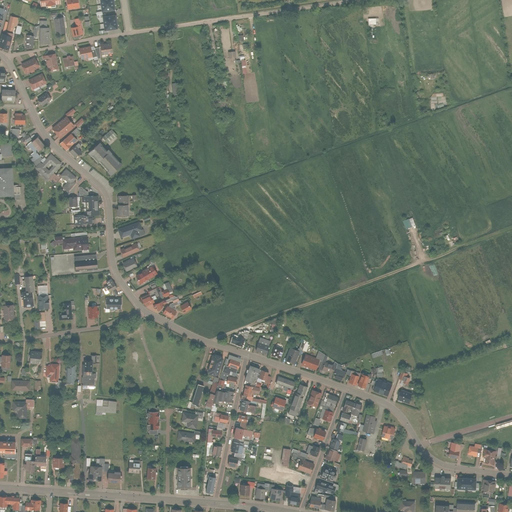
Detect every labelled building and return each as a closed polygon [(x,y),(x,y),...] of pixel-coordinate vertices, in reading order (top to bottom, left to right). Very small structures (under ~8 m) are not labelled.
[(66,0),(68,10),(80,8),(79,1),(76,1),(75,0),(66,0)] [(100,0),(102,11),(102,12),(111,11),(115,11),(113,0),(100,0)] [(0,36),(3,27),(6,28),(8,29),(10,22),(5,20),(6,15),(2,14),(0,13),(0,36)] [(103,17),(105,30),(108,30),(114,29),(117,29),(116,15),(112,16),(106,16),(103,17)] [(8,29),(8,30),(16,33),(18,26),(20,18),(11,16),(10,22),(8,29)] [(58,18),(54,18),(54,19),(56,34),(66,33),(64,17),(58,18)] [(70,28),(72,37),(73,37),(74,39),(80,38),(80,35),(83,35),(80,19),(75,20),(77,26),(70,28)] [(35,27),(35,36),(39,36),(39,44),(51,44),(51,27),(48,27),(40,27),(35,27)] [(2,34),(0,40),(0,47),(9,50),(13,34),(6,32),(5,35),(2,34)] [(101,55),(113,54),(111,43),(100,44),(101,55)] [(81,58),(93,56),(91,47),(91,46),(79,49),(81,58)] [(95,47),(91,47),(93,56),(81,58),(82,62),(94,59),(94,64),(97,64),(97,67),(101,66),(100,63),(99,59),(101,58),(100,48),(95,48),(95,47)] [(56,53),(44,56),(48,71),(59,69),(56,53)] [(67,58),(62,59),(64,67),(75,65),(74,62),(73,56),(70,57),(70,56),(67,56),(67,58)] [(40,68),(36,58),(28,61),(33,71),(40,68)] [(33,71),(28,61),(21,64),(25,74),(33,71)] [(41,87),(48,84),(43,74),(36,77),(41,87)] [(41,87),(36,77),(29,81),(34,91),(41,87)] [(163,89),(158,89),(160,104),(167,103),(166,98),(164,98),(163,89)] [(15,101),(15,90),(2,90),(2,101),(15,101)] [(52,100),(47,93),(38,100),(42,107),(52,100)] [(73,108),(65,114),(68,118),(76,111),(73,108)] [(15,124),(25,124),(25,114),(15,114),(15,124)] [(52,130),(59,139),(75,126),(67,118),(52,130)] [(82,119),(75,126),(77,128),(84,121),(82,119)] [(77,128),(73,132),(77,137),(82,132),(77,128)] [(102,138),(108,144),(117,136),(112,130),(102,138)] [(25,142),(27,145),(30,143),(32,140),(28,135),(27,135),(24,132),(21,135),(24,138),(19,142),(21,145),(25,142)] [(77,137),(73,132),(61,144),(68,151),(80,139),(77,137)] [(43,146),(36,138),(32,140),(30,143),(36,151),(37,150),(43,146)] [(0,199),(15,199),(15,203),(21,203),(20,185),(13,185),(13,167),(0,167),(0,158),(11,158),(10,142),(0,142),(0,150),(0,154),(0,153),(0,199)] [(30,160),(36,166),(41,159),(39,157),(37,153),(38,152),(37,150),(36,151),(30,143),(27,145),(28,145),(26,147),(28,150),(30,148),(33,153),(31,155),(33,159),(30,160)] [(99,164),(108,155),(98,145),(88,155),(98,165),(99,164)] [(76,146),(70,151),(76,157),(82,152),(79,149),(76,146)] [(62,164),(51,154),(42,164),(40,162),(35,168),(48,179),(62,164)] [(108,155),(99,164),(110,176),(121,166),(110,154),(108,155)] [(77,178),(67,169),(61,176),(68,182),(64,186),(70,192),(78,183),(75,181),(77,178)] [(80,187),(80,195),(89,195),(88,190),(84,190),(83,186),(80,187)] [(99,197),(99,195),(85,196),(87,215),(94,215),(100,215),(99,207),(99,197)] [(117,209),(117,216),(129,215),(128,204),(128,196),(120,196),(118,196),(118,205),(118,209),(117,209)] [(78,197),(70,197),(70,207),(78,207),(78,197)] [(94,215),(87,215),(74,216),(74,225),(95,224),(94,215)] [(410,221),(401,224),(404,231),(413,228),(410,221)] [(140,222),(118,230),(121,238),(131,234),(133,239),(145,234),(140,222)] [(87,237),(63,239),(63,243),(64,249),(72,248),(72,246),(74,246),(74,250),(88,249),(87,237)] [(120,251),(123,258),(139,250),(136,243),(120,251)] [(74,261),(97,259),(97,253),(73,255),(74,261)] [(134,258),(122,263),(127,272),(138,266),(134,258)] [(97,259),(74,261),(75,272),(98,270),(97,259)] [(142,272),(147,280),(157,274),(152,266),(142,272)] [(135,276),(140,284),(147,280),(142,272),(135,276)] [(35,276),(25,277),(27,292),(24,292),(26,307),(35,306),(34,292),(37,291),(35,276)] [(116,288),(111,279),(101,284),(106,294),(116,288)] [(164,285),(167,290),(167,289),(169,293),(174,290),(169,282),(164,285)] [(149,292),(149,293),(153,300),(160,297),(161,299),(168,295),(170,294),(169,293),(167,289),(167,290),(163,292),(159,286),(158,287),(149,292)] [(149,293),(140,298),(141,299),(140,300),(147,306),(154,302),(153,300),(149,293)] [(164,300),(154,306),(157,311),(173,302),(173,303),(170,304),(168,306),(173,309),(176,309),(173,307),(184,303),(183,300),(179,301),(177,297),(176,297),(175,296),(172,295),(170,294),(168,295),(170,299),(164,301),(164,300)] [(39,296),(40,310),(50,309),(49,295),(39,296)] [(121,310),(121,298),(106,298),(106,304),(107,304),(106,309),(121,310)] [(188,302),(180,306),(183,313),(192,309),(188,302)] [(71,303),(63,304),(63,308),(67,308),(68,315),(60,315),(60,320),(72,319),(71,305),(71,303)] [(5,321),(15,320),(14,305),(4,306),(5,321)] [(88,307),(89,318),(98,317),(97,306),(88,307)] [(167,306),(163,313),(171,318),(176,311),(173,309),(168,306),(167,306)] [(242,331),(241,337),(246,338),(251,340),(252,335),(249,334),(250,332),(244,330),(244,332),(242,331)] [(233,339),(232,343),(243,347),(246,338),(241,337),(239,336),(237,340),(233,339)] [(260,338),(255,352),(266,355),(271,341),(260,338)] [(301,341),(298,348),(306,351),(309,345),(305,343),(301,341)] [(274,348),(272,356),(280,359),(283,351),(274,348)] [(290,348),(286,361),(296,364),(300,352),(290,348)] [(320,351),(316,359),(320,360),(323,361),(326,355),(320,351)] [(29,363),(41,364),(42,352),(30,352),(29,363)] [(215,355),(213,355),(207,373),(219,376),(224,358),(223,358),(223,356),(215,354),(215,355)] [(306,354),(302,365),(310,368),(310,366),(317,368),(320,360),(316,359),(306,354)] [(11,368),(11,356),(3,355),(3,368),(11,368)] [(242,359),(230,355),(226,365),(228,366),(231,359),(241,363),(242,359)] [(323,361),(320,369),(331,373),(332,369),(335,370),(336,369),(338,362),(335,361),(334,365),(326,362),(328,356),(326,355),(323,361)] [(241,363),(231,359),(228,366),(229,366),(239,370),(241,363)] [(91,360),(84,360),(84,371),(83,371),(83,377),(82,377),(82,386),(94,386),(94,378),(95,378),(96,373),(92,373),(92,364),(92,360),(91,360)] [(51,366),(47,366),(46,376),(51,377),(50,381),(57,382),(58,380),(59,365),(51,364),(51,366)] [(260,369),(250,365),(245,380),(253,383),(255,376),(257,377),(260,369)] [(76,366),(66,366),(66,384),(74,384),(74,380),(77,381),(77,372),(76,372),(76,366)] [(229,367),(226,366),(223,373),(231,375),(232,372),(234,373),(237,374),(239,370),(229,366),(229,367)] [(334,373),(336,374),(343,376),(342,378),(343,378),(346,372),(336,369),(335,370),(334,373)] [(268,373),(261,370),(259,378),(265,380),(264,383),(269,384),(272,377),(267,375),(268,373)] [(408,373),(401,371),(399,379),(402,380),(406,381),(405,383),(408,384),(411,378),(407,377),(408,373)] [(361,374),(357,386),(366,389),(369,379),(369,377),(368,377),(361,374)] [(350,376),(348,383),(356,386),(359,378),(351,375),(350,376)] [(239,378),(228,376),(227,385),(230,385),(230,387),(234,388),(234,386),(237,386),(239,378)] [(295,383),(278,377),(275,384),(274,387),(278,388),(279,385),(284,387),(283,390),(287,392),(288,388),(293,390),(295,383)] [(378,379),(374,391),(388,396),(392,384),(378,379)] [(218,383),(214,381),(214,382),(213,385),(210,392),(215,394),(216,390),(219,384),(218,383)] [(205,386),(199,384),(193,404),(198,406),(205,386)] [(307,387),(300,384),(296,395),(293,394),(290,404),(291,405),(290,408),(297,411),(298,411),(307,387)] [(10,393),(26,393),(26,385),(10,385),(10,393)] [(250,400),(252,401),(252,398),(253,394),(258,395),(260,389),(246,386),(245,388),(243,388),(242,393),(245,393),(244,396),(247,396),(247,400),(250,400)] [(216,390),(214,402),(217,402),(218,400),(234,403),(236,393),(225,389),(224,392),(216,390)] [(322,393),(312,390),(311,393),(307,404),(317,407),(321,397),(322,393)] [(398,400),(409,404),(413,394),(402,390),(398,400)] [(329,393),(325,392),(321,404),(325,405),(335,408),(339,398),(329,394),(329,393)] [(210,394),(206,406),(211,407),(214,402),(215,395),(210,394)] [(286,401),(276,397),(272,407),(282,411),(286,401)] [(250,402),(242,400),(240,410),(255,413),(256,407),(257,407),(258,402),(252,401),(250,400),(250,402)] [(346,400),(342,411),(347,413),(349,408),(352,409),(354,403),(346,400)] [(27,402),(14,402),(14,411),(19,411),(19,419),(28,419),(28,406),(28,402),(27,402)] [(321,404),(320,403),(318,409),(320,409),(318,417),(319,418),(319,419),(321,419),(323,420),(322,422),(323,422),(324,419),(331,421),(335,408),(325,405),(321,404)] [(354,403),(352,409),(350,413),(356,415),(358,411),(361,412),(363,406),(354,403)] [(92,404),(92,416),(113,418),(114,405),(92,404)] [(160,412),(149,412),(149,431),(151,430),(159,430),(160,430),(160,412)] [(221,413),(212,412),(211,415),(217,416),(216,421),(220,422),(221,414),(221,413)] [(196,414),(183,413),(181,422),(188,422),(187,428),(196,429),(197,418),(198,415),(196,414)] [(350,416),(342,413),(340,420),(352,424),(352,421),(353,419),(355,418),(356,418),(357,416),(351,414),(350,416)] [(230,416),(221,414),(220,422),(228,423),(230,416)] [(247,416),(239,415),(238,421),(241,422),(247,423),(248,417),(247,416)] [(375,417),(366,415),(364,425),(362,431),(362,432),(375,435),(378,422),(374,421),(375,417)] [(248,417),(247,423),(241,422),(240,428),(248,430),(251,416),(247,416),(248,417)] [(511,421),(497,426),(498,431),(511,426),(511,421)] [(346,424),(339,422),(336,431),(344,433),(345,429),(346,424)] [(382,436),(393,439),(396,429),(384,426),(382,436)] [(245,430),(236,428),(235,439),(244,440),(244,436),(245,430)] [(313,437),(323,441),(327,432),(317,428),(316,430),(313,437)] [(212,430),(207,429),(206,443),(211,444),(212,437),(220,438),(221,432),(212,431),(212,430)] [(254,432),(245,430),(244,436),(251,437),(251,439),(253,440),(254,433),(254,432)] [(197,434),(180,432),(179,441),(196,443),(197,434)] [(367,440),(359,438),(357,449),(364,451),(367,440)] [(73,456),(70,456),(71,464),(82,464),(81,439),(72,439),(73,456)] [(335,440),(332,439),(329,447),(338,450),(340,441),(335,440)] [(16,460),(16,442),(0,442),(0,454),(3,454),(3,460),(16,460)] [(240,444),(233,442),(231,451),(237,453),(243,454),(244,446),(240,445),(240,444)] [(211,457),(212,445),(214,446),(214,444),(211,444),(206,443),(205,457),(209,458),(209,456),(211,457)] [(461,444),(451,443),(448,457),(459,458),(461,444)] [(475,447),(470,446),(468,454),(477,456),(478,448),(481,448),(481,444),(475,444),(475,447)] [(214,446),(212,445),(211,457),(220,458),(222,447),(214,446)] [(309,446),(306,453),(317,457),(320,449),(313,446),(313,448),(309,446)] [(498,448),(496,463),(500,463),(501,456),(504,456),(504,455),(506,455),(507,454),(503,454),(503,453),(502,453),(502,448),(498,448)] [(292,450),(284,449),(282,462),(284,462),(284,466),(289,467),(292,450)] [(338,452),(329,449),(326,459),(336,462),(337,460),(339,461),(341,455),(338,454),(338,452)] [(496,451),(484,449),(483,457),(485,458),(485,462),(494,463),(496,451)] [(293,456),(301,459),(305,460),(307,454),(301,452),(295,450),(293,456)] [(25,464),(24,467),(26,467),(26,470),(29,470),(28,472),(37,472),(37,465),(46,466),(47,461),(50,461),(50,458),(47,458),(47,456),(35,455),(34,461),(27,460),(27,464),(25,464)] [(410,458),(405,456),(403,462),(410,464),(412,465),(413,461),(409,460),(410,458)] [(53,457),(53,467),(64,467),(64,457),(53,457)] [(236,467),(238,459),(236,458),(230,457),(228,465),(236,467)] [(100,459),(99,467),(102,467),(101,472),(105,472),(105,470),(109,470),(109,464),(104,464),(105,459),(100,459)] [(297,469),(311,474),(314,464),(305,460),(301,459),(297,469)] [(141,460),(129,460),(128,473),(140,473),(141,460)] [(403,462),(395,460),(394,466),(409,470),(410,464),(403,462)] [(90,466),(89,480),(101,481),(101,472),(102,467),(99,467),(90,466)] [(156,468),(148,467),(147,479),(156,479),(156,474),(158,475),(158,472),(156,472),(156,468)] [(326,467),(322,476),(334,481),(338,471),(326,467)] [(192,468),(176,468),(176,488),(192,488),(192,479),(190,479),(190,477),(192,477),(192,468)] [(108,481),(120,482),(120,480),(122,480),(122,475),(120,475),(121,472),(111,471),(111,473),(108,473),(108,481)] [(425,483),(425,471),(412,471),(412,483),(425,483)] [(216,477),(209,476),(206,492),(212,494),(216,477)] [(440,481),(435,481),(435,491),(450,492),(451,481),(443,481),(443,479),(440,479),(440,481)] [(458,489),(467,489),(467,479),(458,479),(458,489)] [(467,479),(467,489),(476,490),(477,480),(467,479)] [(496,482),(484,480),(482,490),(494,492),(495,487),(499,487),(499,483),(496,483),(496,482)] [(315,489),(324,492),(325,491),(333,494),(336,487),(320,481),(319,484),(317,483),(315,489)] [(247,485),(240,485),(239,494),(249,495),(250,488),(250,485),(247,485)] [(266,490),(257,488),(255,498),(264,500),(266,490)] [(269,499),(281,501),(283,490),(275,489),(271,488),(270,491),(269,499)] [(289,504),(299,505),(300,498),(299,498),(300,494),(292,493),(291,492),(290,496),(289,504)] [(21,497),(0,496),(0,506),(7,507),(7,504),(13,504),(13,510),(20,510),(20,500),(21,497)] [(322,498),(312,496),(310,506),(320,508),(320,504),(322,498)] [(40,510),(41,500),(31,499),(31,502),(31,509),(40,510)] [(325,505),(320,504),(320,508),(319,509),(334,511),(336,500),(326,499),(325,505)] [(414,511),(415,502),(401,501),(401,510),(405,510),(404,511),(414,511)] [(69,511),(70,503),(61,503),(61,511),(69,511)] [(457,508),(456,511),(474,511),(475,504),(457,503),(457,508)] [(508,511),(509,505),(499,503),(497,511),(508,511)]
